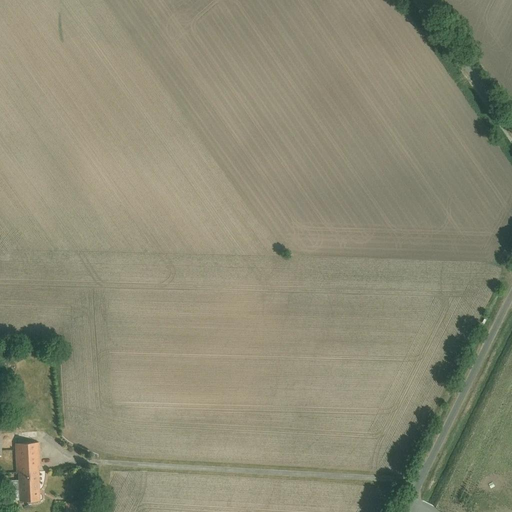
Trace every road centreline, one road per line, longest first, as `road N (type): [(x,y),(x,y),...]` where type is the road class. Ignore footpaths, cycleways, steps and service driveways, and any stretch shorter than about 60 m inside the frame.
road 1 (unclassified): [(402,511),(511,292)]
road 2 (track): [(424,0),(511,129)]
